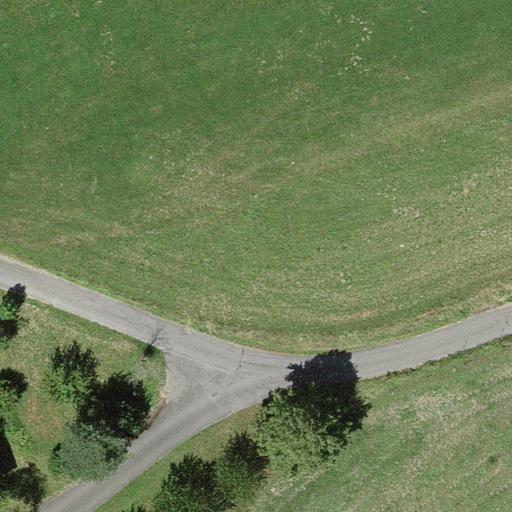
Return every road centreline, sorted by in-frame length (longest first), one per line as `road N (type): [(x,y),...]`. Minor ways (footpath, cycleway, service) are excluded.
road 1 (track): [(0,276),(257,364),(316,370),(386,364),(511,318)]
road 2 (track): [(257,364),(61,511)]
